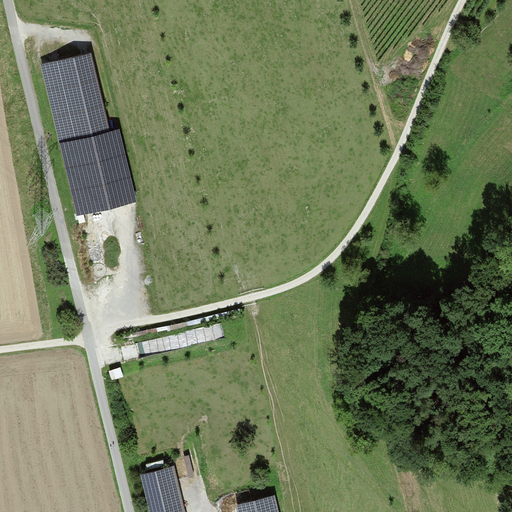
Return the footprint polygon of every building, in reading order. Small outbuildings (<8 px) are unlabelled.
[(90,52),(38,64),(74,216),(112,207),(95,135),(109,132),(90,52)] [(99,248),(122,239),(110,211),(88,220),(99,248)] [(124,348),(127,359),(143,355),(139,343),(124,348)] [(185,511),(175,467),(141,475),(150,511),(185,511)] [(279,511),(276,496),(237,505),(239,511),(279,511)]
